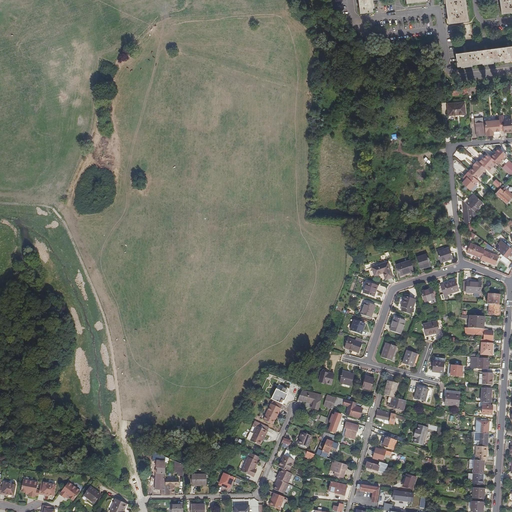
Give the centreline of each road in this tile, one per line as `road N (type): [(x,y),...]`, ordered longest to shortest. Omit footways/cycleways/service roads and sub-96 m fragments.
road 1 (residential): [(510,282),(494,511)]
road 2 (residential): [(461,264),(449,145),(511,139)]
road 3 (residential): [(461,264),(390,291),(365,364)]
